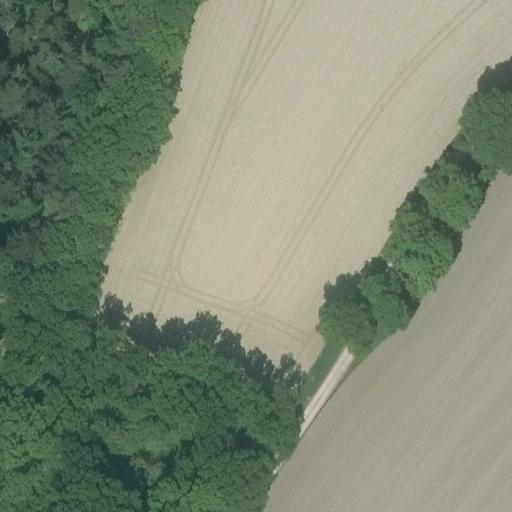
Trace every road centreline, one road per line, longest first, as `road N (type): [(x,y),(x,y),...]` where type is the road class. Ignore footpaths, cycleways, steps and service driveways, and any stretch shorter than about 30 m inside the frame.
road 1 (track): [(511,109),(469,153),(410,244),(371,325),(283,439)]
road 2 (track): [(0,366),(283,439)]
